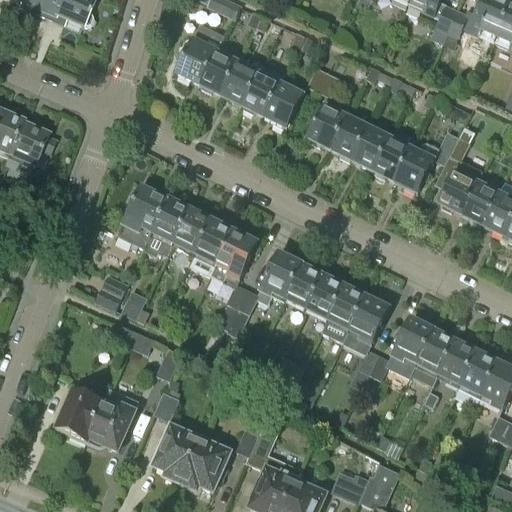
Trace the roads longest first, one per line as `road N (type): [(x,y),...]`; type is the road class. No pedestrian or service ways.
road 1 (residential): [(511,316),(108,117)]
road 2 (residential): [(0,415),(108,117)]
road 3 (residential): [(145,0),(108,117)]
